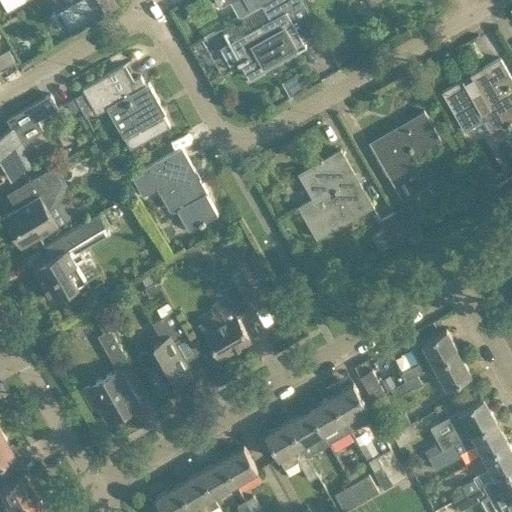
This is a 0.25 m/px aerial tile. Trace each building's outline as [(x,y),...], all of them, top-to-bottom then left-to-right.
[(48,0),(55,12),(75,0),(48,0)] [(216,0),(218,2),(219,2),(221,5),(228,1),(230,0),(239,16),(262,3),(266,0),(216,0)] [(245,32),(231,40),(233,43),(234,43),(242,57),(236,60),(238,63),(240,62),(249,77),(263,69),(268,66),(266,61),(272,57),(273,60),(277,58),(279,60),(297,50),(294,45),(303,40),(303,39),(299,32),(315,23),(302,0),(266,0),(262,3),(270,18),(261,23),(260,22),(244,30),(245,32)] [(201,38),(193,43),(198,52),(207,47),(201,38)] [(9,48),(0,52),(0,66),(15,59),(9,48)] [(511,78),(500,57),(470,74),(472,78),(465,82),(463,79),(463,78),(462,79),(462,80),(442,91),(454,111),(465,130),(484,119),(492,133),(508,125),(509,127),(511,124),(511,123),(511,122),(511,78)] [(84,91),(75,96),(86,115),(92,112),(87,103),(90,102),(96,112),(107,106),(130,147),(170,125),(163,113),(165,111),(148,82),(145,83),(140,75),(134,79),(118,87),(109,71),(82,87),(84,91)] [(20,148),(24,145),(15,131),(58,106),(50,93),(7,118),(11,127),(0,133),(0,179),(13,172),(22,167),(25,157),(20,148)] [(72,110),(80,105),(75,96),(67,101),(72,110)] [(415,169),(410,159),(429,148),(428,146),(441,139),(424,109),(370,140),(402,197),(429,182),(420,166),(415,169)] [(208,192),(182,145),(131,174),(142,194),(157,186),(169,209),(175,210),(177,209),(189,229),(218,213),(206,192),(208,192)] [(350,165),(340,148),(323,158),(321,156),(317,158),(319,160),(298,172),(313,197),(298,205),(308,222),(318,236),(361,212),(373,205),(350,165)] [(33,196),(2,214),(3,215),(20,244),(38,234),(57,223),(47,208),(51,205),(61,200),(67,185),(63,177),(67,168),(62,160),(52,165),(24,181),(33,196)] [(405,205),(395,211),(409,235),(408,235),(413,244),(413,243),(424,238),(419,229),(405,205)] [(384,228),(371,235),(381,251),(393,244),(408,235),(409,235),(395,211),(379,220),(384,228)] [(53,299),(86,280),(76,263),(85,258),(80,249),(110,232),(107,228),(99,213),(61,234),(44,244),(50,256),(33,266),(53,299)] [(200,251),(188,258),(191,264),(204,257),(200,251)] [(205,330),(204,331),(219,356),(250,338),(237,315),(232,307),(241,302),(246,310),(260,302),(241,270),(218,284),(225,296),(219,300),(214,303),(213,308),(217,314),(221,321),(205,330)] [(151,271),(141,277),(146,285),(144,286),(149,294),(161,287),(156,279),(151,271)] [(162,339),(138,352),(150,373),(160,390),(191,372),(183,357),(173,339),(186,331),(173,309),(168,300),(157,307),(162,316),(152,322),(162,339)] [(405,379),(417,373),(434,364),(458,350),(446,328),(411,347),(419,361),(400,371),(405,379)] [(110,329),(100,335),(110,353),(121,347),(110,329)] [(447,387),(471,373),(458,350),(434,364),(447,387)] [(119,368),(83,389),(93,406),(98,403),(108,420),(139,402),(129,385),(120,368),(119,367),(119,368)] [(360,376),(373,398),(385,391),(372,369),(360,376)] [(395,396),(421,381),(417,373),(405,379),(405,380),(391,388),(395,396)] [(351,429),(361,423),(373,416),(353,382),(331,395),(351,429)] [(329,442),(351,429),(331,395),(309,407),(329,442)] [(437,439),(423,447),(427,456),(447,445),(454,441),(471,432),(495,419),(483,396),(459,409),(447,415),(454,428),(436,438),(437,439)] [(307,455),(329,442),(309,407),(287,420),(301,444),(307,455)] [(392,432),(410,422),(404,411),(386,422),(392,432)] [(447,445),(427,456),(435,469),(447,462),(461,454),(459,452),(464,449),(476,442),(483,454),(507,441),(495,419),(471,432),(454,441),(447,445)] [(287,420),(264,433),(278,457),(284,467),(298,459),(308,478),(317,473),(307,455),(301,444),(287,420)] [(399,445),(417,435),(410,422),(392,432),(399,445)] [(0,473),(3,472),(0,467),(0,462),(15,454),(8,443),(2,431),(0,431),(0,473)] [(495,476),(511,467),(511,449),(507,441),(483,454),(490,466),(495,476)] [(235,481),(257,468),(244,445),(221,458),(235,481)] [(382,465),(374,470),(383,487),(392,482),(406,474),(390,446),(376,454),(382,465)] [(382,465),(376,454),(367,459),(374,470),(382,465)] [(213,494),(235,481),(221,458),(199,470),(213,494)] [(473,478),(478,486),(495,476),(490,466),(472,476),(473,478)] [(466,493),(453,499),(458,509),(481,497),(490,492),(498,507),(489,511),(510,511),(511,511),(511,467),(495,476),(478,486),(466,493)] [(203,511),(218,504),(213,495),(213,494),(199,470),(177,483),(191,507),(198,503),(203,511)] [(0,473),(0,511),(6,511),(38,494),(24,471),(7,481),(3,472),(0,473)] [(361,500),(379,490),(369,472),(351,482),(361,500)] [(478,486),(473,478),(461,484),(466,493),(478,486)] [(344,510),(361,500),(351,482),(334,492),(344,510)] [(164,511),(183,511),(191,507),(177,483),(155,496),(164,511)] [(481,497),(489,511),(498,507),(490,492),(481,497)] [(47,511),(38,494),(6,511),(47,511)] [(252,511),(260,506),(253,494),(245,499),(252,511)] [(245,499),(236,504),(240,511),(252,511),(251,511),(252,511),(245,499)]
